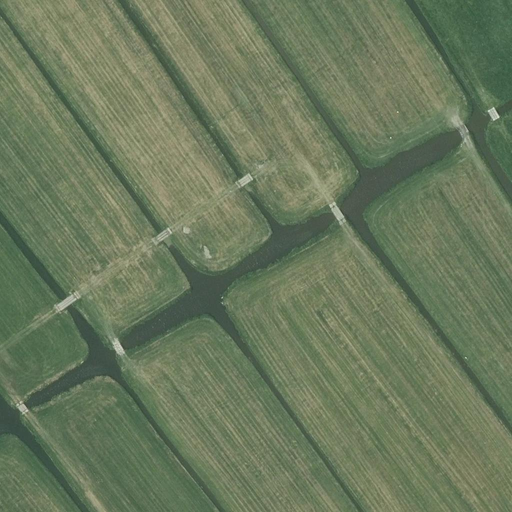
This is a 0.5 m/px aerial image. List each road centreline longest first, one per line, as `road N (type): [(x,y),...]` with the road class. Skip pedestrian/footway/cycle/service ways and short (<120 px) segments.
road 1 (track): [(0,350),(250,178),(288,171),(343,221)]
road 2 (track): [(104,511),(0,377)]
